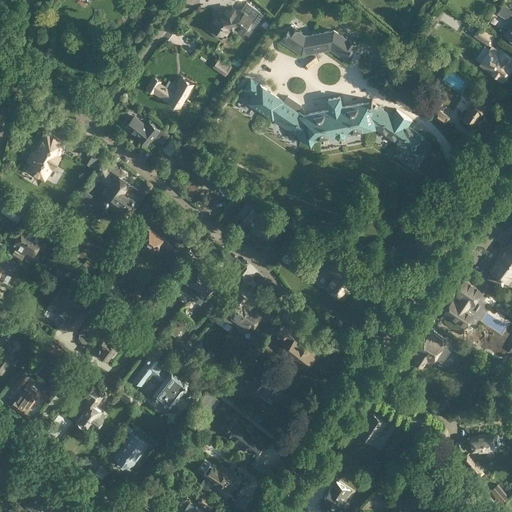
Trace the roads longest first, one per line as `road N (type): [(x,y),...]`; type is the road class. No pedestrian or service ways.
road 1 (residential): [(371,365),(295,306),(270,268),(94,132)]
road 2 (residential): [(269,63),(304,81),(364,77),(452,157),(493,182)]
road 3 (secondary): [(371,365),(493,182)]
road 4 (secondary): [(272,511),(371,365)]
road 5 (residential): [(94,132),(189,1)]
road 6 (residential): [(120,511),(0,418)]
